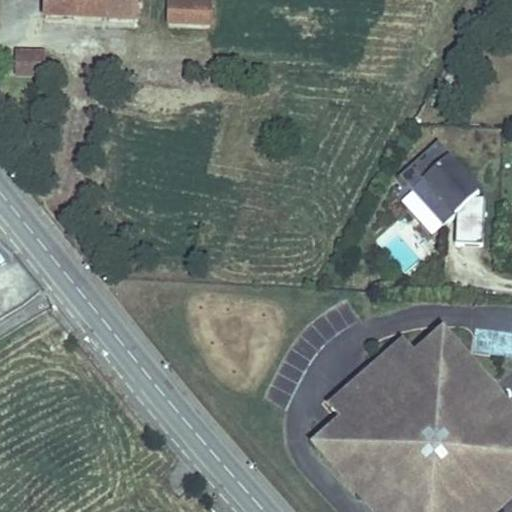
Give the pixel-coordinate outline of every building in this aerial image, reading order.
[(78,22),(79,0),(47,0),(47,21),(78,22)] [(137,0),(79,0),(78,22),(137,24),(137,0)] [(211,27),(212,6),(171,4),(170,25),(211,27)] [(44,81),(44,57),(20,57),(20,80),(44,81)] [(436,143),(397,179),(441,228),(453,216),(457,213),(462,218),(453,226),(452,245),(479,246),(482,199),(473,199),(476,196),(446,162),(449,158),(436,143)] [(457,213),(453,216),(453,226),(462,218),(457,213)] [(511,414),(444,338),(419,360),(431,374),(443,364),(473,398),(467,404),(472,410),(473,409),(475,407),(478,406),(480,406),(482,406),(484,407),(486,408),(487,410),(488,412),(489,414),(489,416),(488,418),(488,420),(486,422),(484,424),(490,430),(496,424),(511,441),(511,414)] [(419,360),(405,343),(333,407),(348,423),(360,437),(348,447),(378,481),(385,476),(391,482),(389,483),(388,484),(387,485),(387,486),(386,488),(386,490),(386,492),(387,494),(388,496),(390,497),(391,498),(393,499),(396,499),(398,499),(400,498),(401,497),(403,495),(408,502),(401,507),(405,511),(511,511),(511,441),(496,424),(490,430),(484,424),(486,422),(488,420),(488,418),(489,416),(489,414),(488,412),(487,410),(486,408),(484,407),(482,406),(480,406),(478,406),(475,407),(473,409),(472,410),(467,404),(473,398),(443,364),(431,374),(419,360)] [(360,437),(348,423),(323,446),(381,511),(405,511),(401,507),(408,502),(403,495),(401,497),(400,498),(398,499),(396,499),(393,499),(391,498),(390,497),(388,496),(387,494),(386,492),(386,490),(386,488),(387,486),(387,485),(388,484),(389,483),(391,482),(385,476),(378,481),(348,447),(360,437)]
